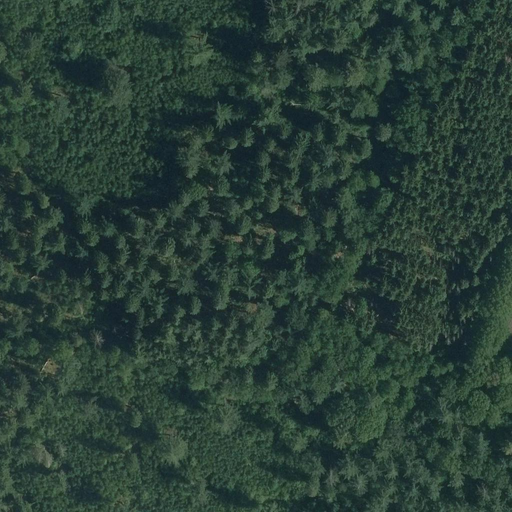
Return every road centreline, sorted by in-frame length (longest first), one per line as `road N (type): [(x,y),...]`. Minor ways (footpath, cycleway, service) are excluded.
road 1 (track): [(466,0),(275,384),(511,468)]
road 2 (track): [(0,341),(189,363),(275,384)]
